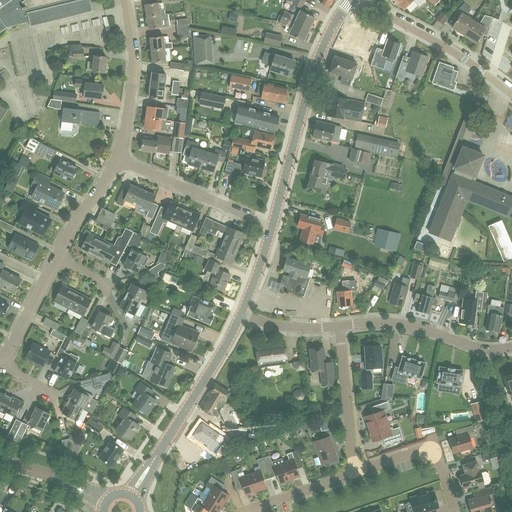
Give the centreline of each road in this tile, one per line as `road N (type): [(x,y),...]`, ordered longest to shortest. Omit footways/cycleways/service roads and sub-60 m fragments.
road 1 (tertiary): [(271,225),(316,60),(350,0)]
road 2 (tertiary): [(133,493),(241,315)]
road 3 (residential): [(511,349),(478,349),(401,324),(339,327)]
road 4 (residential): [(511,95),(366,0)]
road 5 (residential): [(271,225),(115,159)]
road 6 (residential): [(115,159),(134,68),(124,0)]
road 7 (residential): [(353,476),(339,327)]
road 8 (residential): [(453,511),(434,452),(353,476)]
